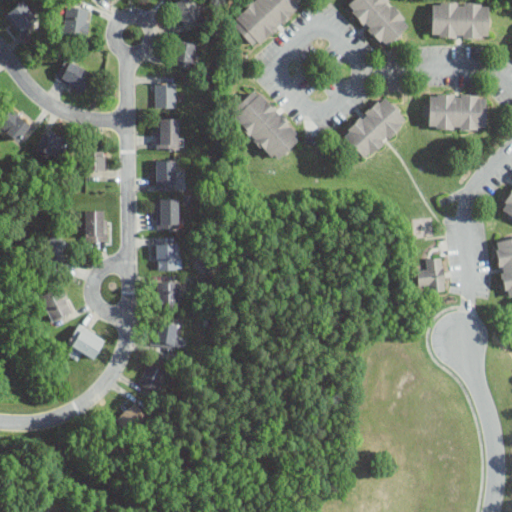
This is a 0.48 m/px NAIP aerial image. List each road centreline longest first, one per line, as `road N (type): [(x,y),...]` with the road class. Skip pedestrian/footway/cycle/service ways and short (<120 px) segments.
road 1 (residential): [(0,423),(53,418),(89,401),(126,340),(129,34)]
road 2 (residential): [(490,511),(493,436),(461,341),(463,207),(511,147)]
road 3 (residential): [(125,120),(52,106),(0,47)]
